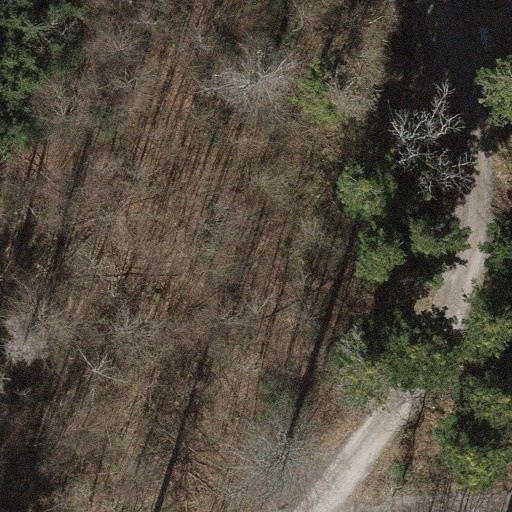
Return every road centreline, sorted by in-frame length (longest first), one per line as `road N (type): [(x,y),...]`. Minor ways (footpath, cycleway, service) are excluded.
road 1 (track): [(315,511),(423,360),(467,249),(469,110),(438,0)]
road 2 (track): [(378,511),(511,491)]
